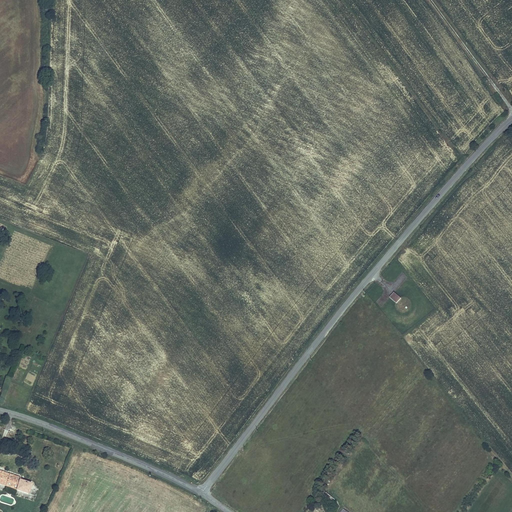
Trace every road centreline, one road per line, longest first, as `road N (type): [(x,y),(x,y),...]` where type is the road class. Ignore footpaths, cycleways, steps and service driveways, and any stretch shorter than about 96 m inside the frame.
road 1 (tertiary): [(511,116),(373,268),(200,493)]
road 2 (tertiary): [(200,493),(0,410)]
